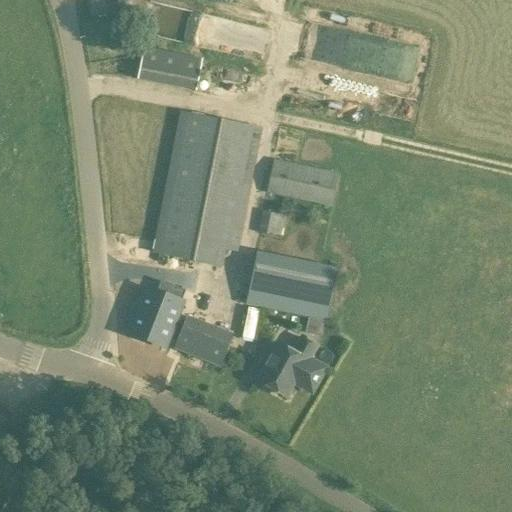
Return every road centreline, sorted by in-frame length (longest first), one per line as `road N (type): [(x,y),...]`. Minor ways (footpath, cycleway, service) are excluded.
road 1 (unclassified): [(78,374),(101,324),(74,59),(57,0)]
road 2 (unclassified): [(360,511),(190,416),(78,374)]
